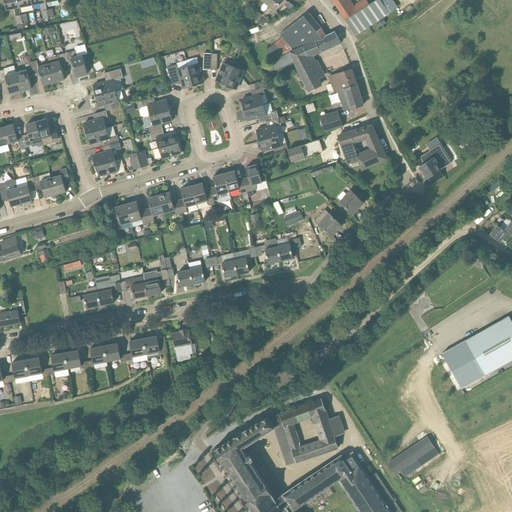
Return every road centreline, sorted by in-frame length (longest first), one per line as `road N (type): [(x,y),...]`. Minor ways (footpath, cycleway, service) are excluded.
road 1 (residential): [(295,287),(320,272),(407,177),(341,32),(314,0)]
road 2 (residential): [(0,341),(295,287)]
road 3 (unclassified): [(511,254),(468,227),(337,343)]
road 4 (residential): [(202,156),(235,146),(222,100),(211,96),(188,108),(200,153)]
road 5 (residential): [(90,197),(56,105),(0,111)]
road 6 (residential): [(337,343),(221,417)]
road 7 (residential): [(90,197),(193,166),(202,156)]
